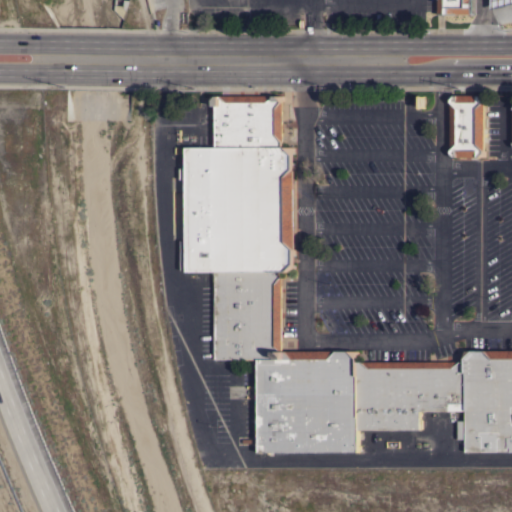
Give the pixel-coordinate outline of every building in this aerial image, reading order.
[(472,0),(472,13),(439,14),(439,0),(472,0)] [(451,95),(458,95),(458,94),(478,94),(478,95),(485,95),(485,156),(478,156),(478,157),(458,157),(458,156),(451,156),(451,95)] [(216,105),(215,105),(215,96),(221,95),(275,95),(282,95),(283,101),(284,109),(284,146),(216,146),(216,105)] [(187,271),(187,190),(184,190),(184,179),(181,179),(181,168),(187,168),(187,146),(216,146),(284,146),(294,146),(294,271),(282,271),(215,271),(187,271)] [(282,271),(282,277),(283,350),(287,350),(288,359),(258,359),(215,359),(215,271),(282,271)] [(466,350),(488,350),(511,349),(511,451),(467,451),(467,439),(459,439),(459,420),(466,420),(466,410),(466,361),(466,350)] [(358,451),(259,451),(258,359),(288,359),(287,350),(338,350),(358,350),(358,361),(358,429),(358,451)] [(466,361),(466,410),(420,410),(420,429),(358,429),(358,361),(466,361)]
